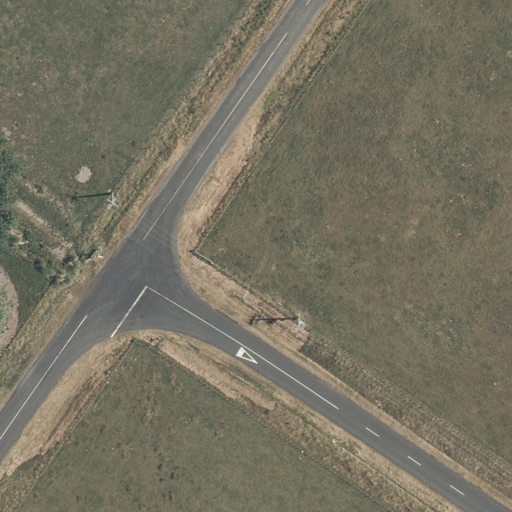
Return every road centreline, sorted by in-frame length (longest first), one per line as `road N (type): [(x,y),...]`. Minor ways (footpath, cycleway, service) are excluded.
road 1 (tertiary): [(121,265),(488,511)]
road 2 (unclassified): [(121,265),(305,0)]
road 3 (tertiary): [(0,442),(121,265)]
